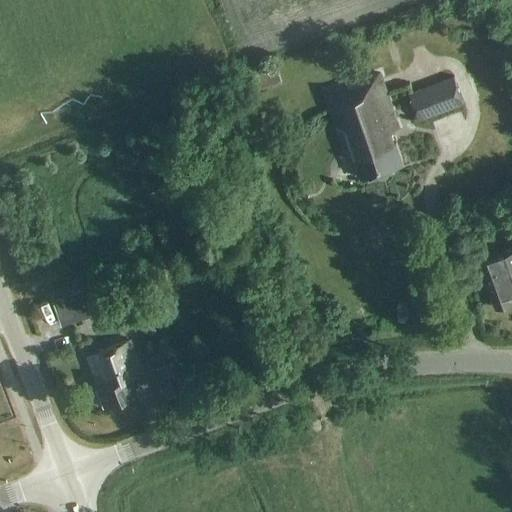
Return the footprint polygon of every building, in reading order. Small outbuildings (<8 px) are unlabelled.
[(351,158),(358,178),(400,164),(389,130),(397,127),(378,74),(324,93),(347,160),(351,158)] [(408,92),(418,119),(463,102),(453,76),(408,92)] [(511,243),(511,244),(511,246),(511,256),(498,261),(496,256),(478,262),(495,309),(511,303),(511,243)] [(94,389),(100,405),(136,392),(130,375),(139,372),(127,341),(85,357),(97,388),(94,389)] [(174,358),(152,367),(163,397),(186,388),(174,358)]
